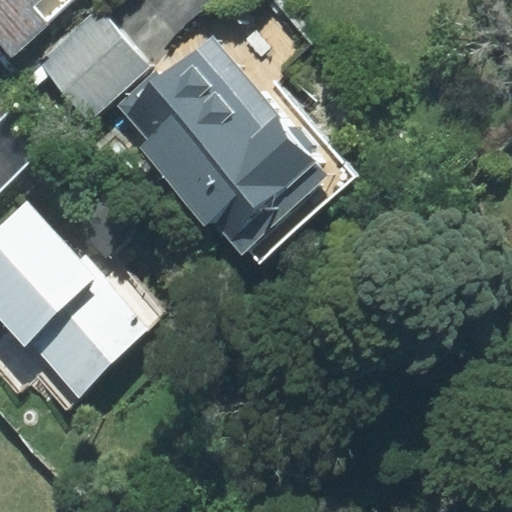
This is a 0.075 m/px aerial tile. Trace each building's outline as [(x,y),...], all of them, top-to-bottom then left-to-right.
[(0,0),(0,35),(25,62),(87,4),(83,0),(0,0)] [(163,68),(108,9),(46,67),(101,126),(163,68)] [(151,155),(221,236),(259,203),(274,220),(333,169),(221,40),(164,89),(192,120),(151,155)] [(75,133),(34,91),(0,124),(0,191),(8,199),(75,133)] [(158,337),(34,204),(0,235),(0,315),(84,406),(158,337)]
